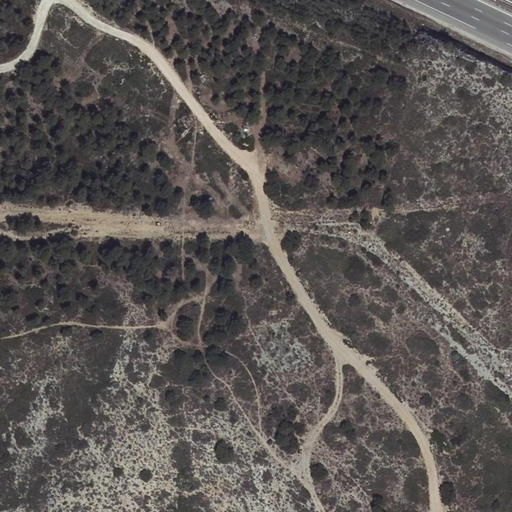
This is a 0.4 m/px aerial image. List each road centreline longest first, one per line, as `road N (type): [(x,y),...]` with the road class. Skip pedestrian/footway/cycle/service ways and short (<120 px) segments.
road 1 (track): [(441,511),(428,440),(338,342),(272,237),(251,165),(209,125),(151,47),(67,0)]
road 2 (track): [(272,237),(0,231)]
